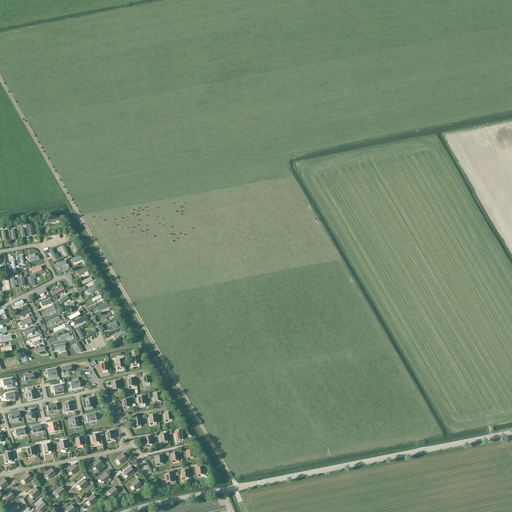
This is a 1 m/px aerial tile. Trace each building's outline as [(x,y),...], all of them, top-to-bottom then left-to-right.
[(74,241),(70,244),(75,252),(79,250),(74,241)] [(63,246),(60,247),(65,257),(68,256),(63,246)] [(36,251),(28,254),(30,260),(38,257),(36,251)] [(32,268),(33,272),(44,269),(42,264),(32,268)] [(55,294),(66,289),(64,285),(53,290),(55,294)] [(17,306),(26,302),(23,298),(15,301),(17,306)] [(76,301),(65,306),(67,309),(77,305),(76,301)] [(99,310),(110,306),(108,302),(98,306),(99,310)] [(19,312),(21,316),(30,312),(28,308),(19,312)] [(82,314),(80,309),(69,314),(72,319),(82,314)] [(57,331),(67,327),(66,323),(55,327),(57,331)] [(81,337),(85,335),(81,327),(77,329),(81,337)] [(114,332),(116,337),(128,333),(126,328),(114,332)] [(0,338),(2,343),(13,339),(11,334),(0,337),(0,338)] [(33,338),(35,344),(44,341),(42,335),(33,338)] [(3,366),(19,363),(18,355),(0,358),(0,361),(3,362),(3,366)] [(61,367),(63,374),(64,376),(69,375),(69,373),(72,372),(70,365),(61,367)] [(56,368),(47,370),(48,379),(57,377),(56,368)] [(25,375),(24,375),(25,381),(34,379),(33,373),(25,375)] [(2,380),(3,387),(4,387),(4,386),(6,386),(7,389),(13,387),(12,385),(11,378),(2,380)] [(70,383),(71,389),(80,387),(80,388),(79,381),(78,381),(78,378),(71,380),(72,383),(70,383)] [(135,387),(133,378),(127,379),(128,388),(129,388),(128,387),(134,385),(135,387)] [(119,390),(118,381),(111,382),(113,391),(113,390),(119,389),(119,390)] [(62,384),(53,386),(54,393),(58,392),(58,395),(64,393),(63,391),(62,384)] [(33,389),(24,391),(26,397),(28,396),(28,398),(29,398),(29,399),(37,398),(36,394),(35,395),(33,389)] [(5,394),(6,401),(6,400),(9,400),(9,402),(15,401),(15,399),(14,392),(13,392),(5,394)] [(85,399),(82,400),(83,405),(86,405),(87,408),(93,407),(91,398),(85,399)] [(130,408),(128,399),(122,400),(123,409),(124,409),(123,407),(129,406),(130,408)] [(64,403),(61,404),(63,410),(65,409),(66,412),(72,411),(70,402),(64,403)] [(47,405),(48,412),(57,410),(56,404),(55,404),(47,406),(47,405)] [(33,409),(27,411),(29,420),(35,418),(33,409)] [(19,412),(10,414),(11,420),(20,418),(19,412)] [(172,421),(171,412),(164,413),(166,422),(166,420),(172,419),(172,421)] [(86,416),(83,416),(84,422),(87,422),(96,420),(95,414),(86,416),(86,415),(86,416)] [(157,424),(155,415),(149,416),(150,425),(151,425),(150,423),(156,422),(156,424),(157,424)] [(71,419),(68,419),(69,425),(72,425),(73,428),(79,427),(77,418),(71,419)] [(141,427),(140,418),(133,419),(135,428),(135,426),(141,425),(141,427)] [(55,422),(49,423),(49,424),(51,432),(50,432),(57,431),(60,430),(58,422),(55,422)] [(41,425),(32,427),(33,433),(42,431),(41,425)] [(15,430),(16,437),(16,436),(25,435),(24,428),(23,428),(15,430)] [(183,441),(181,430),(175,432),(177,442),(177,440),(183,439),(183,441)] [(108,442),(107,440),(113,439),(113,440),(114,440),(112,431),(105,433),(107,442),(108,442)] [(168,443),(166,433),(160,435),(161,444),(161,442),(167,441),(167,443),(168,443)] [(93,445),(93,443),(99,442),(99,443),(100,443),(98,434),(91,435),(93,445)] [(152,446),(151,436),(144,438),(146,447),(146,445),(152,444),(152,446)] [(77,448),(77,446),(83,445),(83,447),(82,437),(75,439),(77,448)] [(61,451),(61,449),(67,448),(67,450),(66,441),(59,442),(61,451)] [(45,454),(45,453),(51,451),(51,453),(49,444),(43,445),(45,454)] [(29,457),(28,456),(34,455),(35,456),(33,447),(27,448),(29,458),(29,457)] [(187,458),(193,457),(194,459),(194,458),(192,449),(186,450),(187,460),(188,460),(187,458)] [(172,461),(178,460),(178,462),(179,461),(177,452),(171,453),(172,463),(173,463),(172,461)] [(6,463),(5,461),(11,460),(12,462),(10,453),(4,454),(5,463),(6,463)] [(115,460),(117,459),(120,464),(119,465),(126,459),(122,454),(115,460)] [(163,465),(162,455),(155,457),(157,466),(157,464),(163,463),(163,465)] [(91,465),(93,464),(96,469),(95,470),(102,464),(98,459),(91,465)] [(67,470),(68,469),(72,474),(71,475),(78,469),(74,464),(67,470)] [(197,475),(203,474),(204,476),(202,466),(196,468),(197,477),(198,477),(197,475)] [(123,473),(124,472),(128,477),(126,478),(127,478),(134,472),(130,467),(122,473),(123,473)] [(44,475),(45,474),(49,478),(47,479),(48,480),(55,474),(51,469),(44,474),(44,475)] [(182,478),(188,477),(189,479),(187,470),(181,471),(182,480),(183,480),(182,478)] [(20,480),(22,479),(26,483),(24,484),(31,478),(27,473),(20,480)] [(99,479),(100,478),(104,483),(103,484),(110,478),(106,473),(99,479)] [(173,483),(172,473),(165,474),(167,484),(167,482),(173,481),(173,483)] [(76,486),(78,485),(81,489),(80,490),(80,491),(87,485),(83,480),(76,485),(76,486)] [(130,486),(131,484),(135,489),(133,490),(133,491),(141,485),(137,480),(129,485),(130,486)] [(54,493),(55,492),(59,497),(58,498),(65,492),(61,487),(54,492),(54,493)] [(107,493),(108,492),(112,497),(111,498),(118,493),(114,487),(107,493)] [(28,494),(30,493),(34,498),(32,499),(39,493),(35,488),(28,494)] [(3,498),(4,497),(8,502),(7,503),(14,497),(10,492),(3,498)] [(85,501),(87,500),(90,505),(89,506),(97,500),(93,495),(85,501)] [(36,509),(37,508),(41,511),(42,511),(47,507),(43,502),(36,509)]
